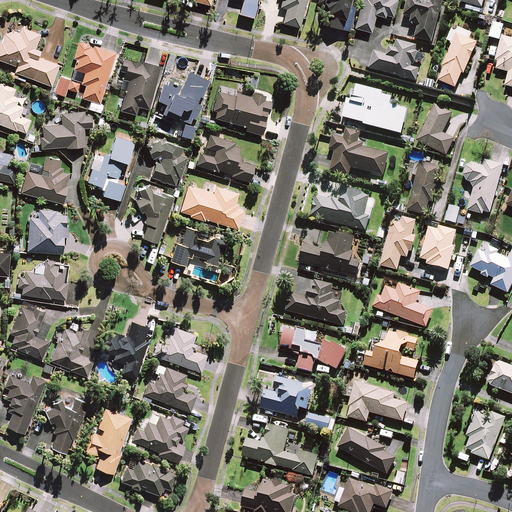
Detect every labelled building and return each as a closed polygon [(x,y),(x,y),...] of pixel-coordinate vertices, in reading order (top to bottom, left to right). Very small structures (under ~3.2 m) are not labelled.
[(256,0),(242,0),(239,14),(252,18),(256,0)] [(280,0),(279,7),(285,8),(282,23),(301,27),(306,0),(280,0)] [(316,0),(315,7),(325,10),(321,25),(334,28),(342,30),(343,26),(350,28),(355,9),(349,7),(351,0),(316,0)] [(359,0),(352,28),(369,33),(374,14),(384,17),(384,15),(391,17),(395,1),(392,0),(359,0)] [(407,0),(403,16),(411,19),(410,24),(418,26),(414,39),(431,44),(443,0),(407,0)] [(460,0),(460,1),(468,3),(466,9),(481,13),(484,0),(460,0)] [(457,11),(449,8),(446,17),(454,20),(457,11)] [(504,25),(494,22),(490,37),(500,39),(504,25)] [(40,34),(21,27),(19,34),(11,31),(4,33),(2,41),(0,40),(0,60),(16,66),(14,72),(50,85),(58,65),(37,57),(39,51),(34,49),(40,34)] [(471,34),(458,28),(456,33),(451,31),(446,41),(452,44),(442,68),(444,68),(438,82),(455,89),(461,74),(463,75),(476,44),(468,40),(471,34)] [(511,38),(502,36),(497,60),(498,61),(497,69),(509,72),(506,85),(511,86),(511,38)] [(77,92),(79,83),(85,85),(81,98),(91,101),(88,109),(97,111),(115,53),(78,42),(73,59),(76,60),(69,80),(70,80),(67,90),(77,92)] [(417,47),(396,42),(394,50),(388,49),(386,56),(373,53),(369,70),(415,82),(418,70),(412,68),(417,47)] [(499,44),(492,42),(488,53),(495,55),(499,44)] [(141,64),(122,58),(119,71),(124,72),(120,89),(125,90),(120,110),(135,115),(137,106),(149,109),(160,67),(142,62),(141,64)] [(62,96),(69,79),(59,75),(52,92),(62,96)] [(205,81),(192,75),(182,100),(165,93),(161,101),(167,103),(164,112),(188,121),(190,115),(193,116),(199,102),(197,101),(205,81)] [(436,83),(426,79),(423,87),(433,90),(436,83)] [(27,94),(0,83),(0,124),(24,134),(29,120),(18,116),(27,94)] [(392,96),(356,86),(355,89),(348,87),(346,94),(351,96),(350,100),(347,100),(342,119),(364,124),(363,125),(401,135),(407,111),(389,106),(392,96)] [(244,130),(260,134),(266,112),(269,113),(272,102),(263,100),(264,96),(252,92),(251,97),(234,93),(233,96),(217,91),(212,110),(216,111),(214,118),(245,126),(244,130)] [(451,115),(434,106),(417,141),(448,157),(456,141),(442,134),(451,115)] [(84,116),(84,112),(61,113),(61,125),(42,126),(43,139),(40,139),(41,148),(84,146),(84,128),(91,128),(90,116),(84,116)] [(389,153),(363,146),(363,145),(358,143),(361,133),(346,129),(343,139),(332,137),(329,150),(335,152),(330,172),(349,177),(351,169),(383,177),(389,153)] [(241,156),(237,155),(240,145),(209,134),(205,147),(216,150),(214,158),(199,153),(196,164),(217,171),(217,169),(232,174),(231,176),(248,181),(254,164),(240,160),(241,156)] [(87,182),(98,186),(97,189),(102,191),(101,194),(118,200),(124,185),(115,182),(120,169),(124,171),(133,143),(115,137),(107,158),(95,154),(90,168),(91,168),(87,182)] [(172,184),(175,185),(177,178),(180,179),(188,157),(179,154),(181,147),(162,141),(161,146),(158,140),(145,146),(151,159),(157,156),(151,177),(172,184)] [(0,179),(13,183),(16,168),(7,166),(9,155),(0,152),(0,179)] [(71,161),(45,155),(40,174),(26,171),(20,193),(61,203),(71,161)] [(472,164),(466,167),(464,176),(466,182),(470,183),(473,190),(467,211),(482,215),(483,212),(490,213),(503,166),(484,161),(483,167),(472,164)] [(441,169),(416,162),(412,176),(416,177),(407,211),(425,216),(430,197),(433,198),(438,182),(441,169)] [(147,185),(138,190),(141,196),(134,201),(140,212),(143,213),(145,217),(143,222),(147,223),(142,237),(157,242),(172,197),(153,190),(151,191),(147,185)] [(187,185),(179,211),(189,214),(189,216),(203,220),(204,218),(236,228),(242,211),(233,209),(237,193),(214,186),(212,193),(187,185)] [(369,195),(348,190),(345,204),(315,197),(310,218),(366,231),(374,200),(368,199),(369,195)] [(459,209),(449,206),(445,222),(456,224),(459,209)] [(60,215),(60,211),(38,210),(38,218),(29,217),(27,251),(61,253),(62,237),(65,237),(67,216),(60,215)] [(416,221),(403,218),(401,225),(392,223),(380,267),(397,271),(401,256),(408,258),(414,236),(412,236),(416,221)] [(456,232),(429,225),(420,259),(427,261),(426,265),(448,271),(454,247),(452,247),(456,232)] [(185,265),(187,257),(191,258),(191,256),(205,260),(204,261),(217,265),(224,240),(196,232),(197,230),(185,226),(180,244),(175,243),(170,261),(185,265)] [(477,233),(465,230),(464,235),(476,239),(477,233)] [(354,238),(329,232),(324,251),(304,245),(299,263),(356,277),(360,261),(349,259),(354,238)] [(376,242),(368,240),(362,264),(370,266),(376,242)] [(470,268),(482,273),(481,275),(488,279),(489,277),(494,279),(491,286),(507,294),(511,283),(511,251),(508,261),(497,255),(498,252),(488,247),(485,254),(478,251),(470,268)] [(0,252),(0,275),(7,275),(9,253),(0,252)] [(43,264),(42,264),(41,264),(40,264),(39,264),(39,265),(38,265),(37,265),(36,266),(36,267),(35,267),(34,268),(34,269),(34,270),(34,271),(34,272),(34,273),(32,272),(24,272),(24,278),(18,278),(17,287),(22,287),(21,295),(65,299),(66,283),(64,282),(66,265),(43,263),(43,264)] [(232,267),(223,263),(220,271),(228,275),(232,267)] [(335,286),(315,281),(312,292),(308,291),(306,298),(290,294),(286,312),(343,326),(346,313),(338,311),(340,302),(332,300),(335,286)] [(420,293),(398,285),(396,291),(385,287),(381,298),(377,297),(373,308),(426,328),(432,310),(416,304),(420,293)] [(32,311),(20,306),(9,333),(14,335),(10,346),(41,359),(48,341),(34,335),(43,312),(33,308),(32,311)] [(129,328),(126,336),(111,331),(104,351),(114,354),(112,360),(123,363),(120,373),(135,377),(147,338),(144,338),(147,327),(131,322),(129,328)] [(74,332),(64,328),(49,360),(86,376),(93,360),(77,352),(80,346),(84,348),(86,342),(88,331),(77,326),(74,332)] [(195,335),(170,326),(164,346),(155,343),(151,355),(200,371),(206,355),(190,349),(195,335)] [(330,368),(336,371),(346,350),(323,342),(322,347),(314,344),(317,334),(298,328),(296,333),(284,329),(280,347),(289,348),(300,357),(296,368),(311,373),(315,361),(318,362),(316,373),(329,375),(330,368)] [(389,331),(389,329),(361,346),(367,348),(363,366),(414,379),(419,362),(402,358),(405,350),(414,352),(418,339),(389,331)] [(511,367),(500,363),(495,365),(488,382),(489,386),(511,394),(511,367)] [(186,375),(158,364),(154,372),(157,373),(154,383),(147,381),(143,393),(189,411),(195,395),(181,390),(186,375)] [(29,383),(8,375),(4,386),(8,388),(4,398),(10,400),(6,411),(11,413),(6,426),(23,433),(44,381),(32,376),(29,383)] [(290,381),(276,378),(273,393),(265,391),(260,409),(296,418),(299,408),(307,410),(311,392),(300,389),(301,386),(290,383),(290,381)] [(394,393),(355,383),(353,389),(345,387),(343,396),(353,398),(347,417),(367,423),(369,413),(402,422),(407,404),(393,400),(394,393)] [(53,421),(54,422),(51,432),(55,434),(51,447),(65,452),(69,439),(73,440),(85,401),(75,398),(70,409),(65,410),(61,399),(52,403),(53,407),(45,411),(49,423),(53,421)] [(130,417),(104,409),(98,427),(102,428),(100,435),(89,431),(83,450),(99,455),(95,467),(112,473),(130,417)] [(168,418),(151,411),(143,430),(136,427),(131,440),(158,451),(157,453),(176,461),(183,445),(176,442),(177,438),(183,440),(188,427),(180,424),(182,420),(170,415),(168,418)] [(470,438),(466,449),(472,451),(471,454),(488,460),(505,418),(492,413),(489,419),(475,413),(466,436),(470,438)] [(335,420),(309,415),(306,426),(332,432),(335,420)] [(289,430),(268,425),(263,443),(247,439),(243,457),(265,463),(264,464),(313,476),(318,457),(297,451),(299,445),(286,442),(289,430)] [(384,448),(348,428),(338,448),(387,475),(395,459),(382,451),(384,448)] [(497,456),(491,453),(484,469),(496,474),(504,455),(499,453),(497,456)] [(175,471),(135,459),(132,468),(125,466),(120,482),(159,494),(161,486),(170,489),(175,471)] [(290,485),(263,479),(260,494),(245,491),(241,507),(255,510),(254,511),(291,511),(295,496),(288,494),(290,485)] [(392,491),(349,479),(345,490),(339,488),(335,502),(340,503),(338,508),(351,511),(371,511),(373,505),(387,509),(392,491)]
